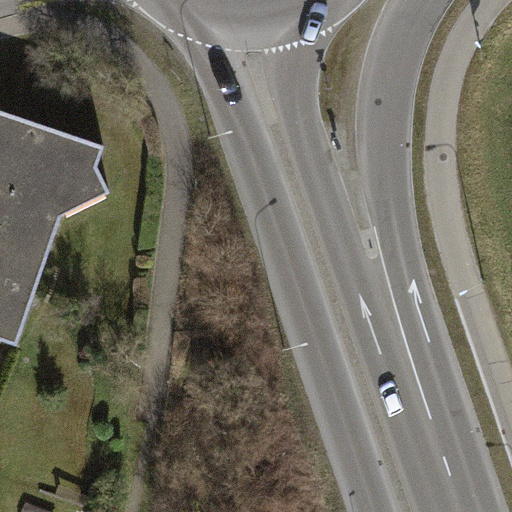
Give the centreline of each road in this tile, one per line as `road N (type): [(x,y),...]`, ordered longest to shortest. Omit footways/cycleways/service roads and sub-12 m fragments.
road 1 (primary): [(179,0),(239,110),(375,511)]
road 2 (primary): [(431,413),(373,313),(305,125),(300,58),(327,0)]
road 3 (secondary): [(431,413),(392,159),(398,72),(430,0)]
road 4 (primary): [(182,0),(252,21),(323,0)]
